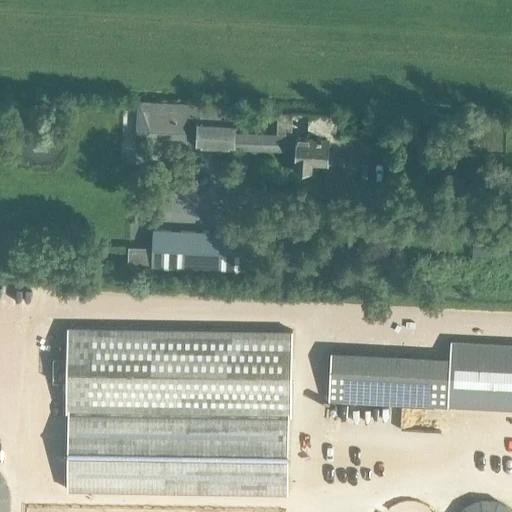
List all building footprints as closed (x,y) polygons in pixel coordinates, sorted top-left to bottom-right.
[(291,144),(290,166),(311,167),(311,160),(327,160),(328,136),(234,134),(234,119),(198,118),(198,105),(151,103),(150,145),(233,146),(234,142),(274,143),(274,144),(291,144)] [(278,112),(277,133),(292,134),(292,113),(278,112)] [(156,230),(154,267),(249,271),(251,234),(156,230)] [(295,330),(71,326),(69,411),(71,411),(70,488),(290,492),(292,414),(294,414),(295,330)] [(448,405),(511,408),(511,344),(452,341),(451,357),(448,405)] [(331,399),(448,405),(451,357),(333,351),(331,399)]
